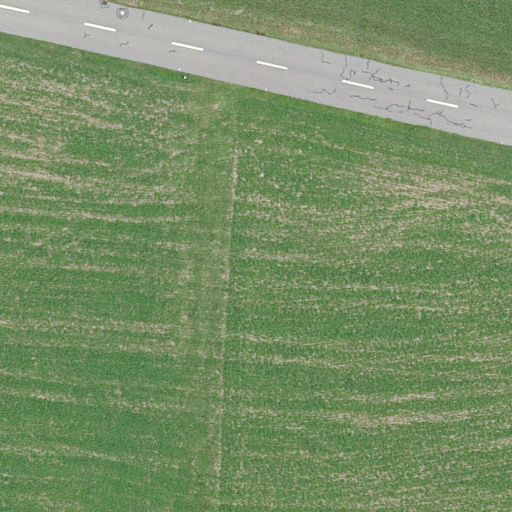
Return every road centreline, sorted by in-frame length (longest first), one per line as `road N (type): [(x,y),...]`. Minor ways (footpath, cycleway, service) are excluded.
road 1 (tertiary): [(511,112),(0,1)]
road 2 (track): [(197,511),(209,46)]
